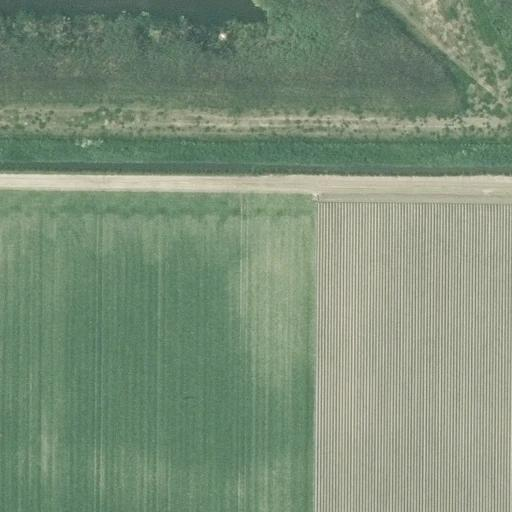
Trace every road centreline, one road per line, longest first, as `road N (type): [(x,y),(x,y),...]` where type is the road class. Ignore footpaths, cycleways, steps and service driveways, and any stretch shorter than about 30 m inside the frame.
road 1 (track): [(503,114),(0,121)]
road 2 (track): [(415,0),(511,123)]
